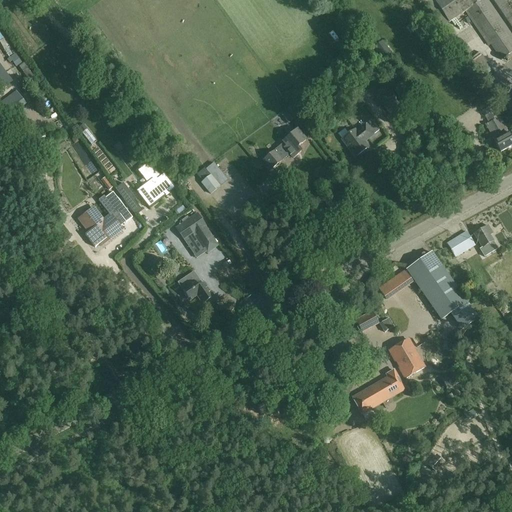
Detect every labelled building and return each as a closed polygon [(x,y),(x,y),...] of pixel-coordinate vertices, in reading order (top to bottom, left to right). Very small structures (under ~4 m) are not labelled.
[(432,0),(434,1),(449,23),(467,11),(501,60),(511,52),(511,43),(483,0),(479,3),(476,0),(432,0)] [(511,0),(492,0),(511,28),(511,0)] [(392,55),(383,42),(373,49),(382,62),(392,55)] [(14,54),(6,60),(9,63),(11,61),(16,67),(21,63),(14,54)] [(377,71),(368,77),(373,84),(381,77),(377,71)] [(388,85),(375,95),(392,118),(405,108),(388,85)] [(323,101),(329,110),(345,98),(338,89),(323,101)] [(281,117),(289,127),(296,121),(288,111),(281,117)] [(486,125),(495,142),(500,153),(511,146),(511,139),(509,134),(500,118),(486,125)] [(355,130),(342,140),(355,158),(368,148),(364,142),(373,135),(379,131),(371,121),(365,125),(356,132),(355,130)] [(87,130),(84,125),(79,129),(82,134),(87,130)] [(297,148),(306,141),(297,130),(283,142),(285,144),(275,152),(274,151),(264,161),(271,170),(283,160),(282,160),(290,154),(293,159),(301,152),(297,148)] [(70,139),(74,145),(79,142),(75,136),(70,139)] [(151,165),(143,171),(153,183),(139,194),(149,208),(167,195),(165,193),(168,190),(169,191),(174,187),(164,175),(160,178),(151,165)] [(221,187),(211,175),(201,184),(211,195),(221,187)] [(105,178),(101,181),(109,191),(113,188),(105,178)] [(124,201),(135,215),(142,210),(135,201),(136,200),(132,195),(124,201)] [(182,206),(174,212),(178,217),(186,211),(182,206)] [(110,215),(102,221),(92,209),(76,221),(86,233),(84,235),(94,247),(97,245),(99,246),(121,229),(110,215)] [(197,214),(175,228),(185,242),(194,236),(207,254),(219,246),(197,214)] [(158,229),(161,233),(168,228),(165,224),(158,229)] [(488,226),(474,235),(483,248),(480,250),(485,257),(498,249),(493,242),(494,242),(490,236),(493,234),(488,226)] [(467,233),(447,245),(454,258),(475,246),(467,233)] [(176,248),(180,245),(172,237),(169,240),(176,248)] [(187,248),(193,257),(200,252),(194,244),(187,248)] [(432,253),(407,271),(441,321),(451,314),(463,330),(478,319),(432,253)] [(480,281),(461,291),(467,302),(486,292),(480,281)] [(197,296),(203,305),(214,297),(205,284),(199,288),(195,282),(183,290),(190,301),(197,296)] [(356,321),(359,326),(362,332),(367,330),(367,329),(373,326),(374,326),(379,323),(375,317),(372,313),(356,321)] [(405,380),(425,368),(409,339),(388,351),(394,363),(396,362),(399,368),(398,369),(405,380)] [(388,378),(353,398),(362,415),(405,390),(394,371),(386,376),(388,378)] [(456,373),(444,380),(449,389),(462,382),(456,373)] [(436,472),(444,463),(436,456),(428,465),(436,472)]
